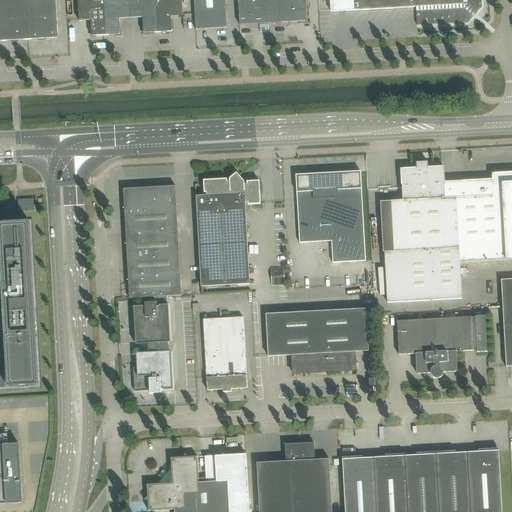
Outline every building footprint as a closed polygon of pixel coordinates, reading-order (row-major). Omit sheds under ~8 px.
[(0,0),(0,41),(28,40),(25,0),(0,0)] [(25,0),(28,40),(58,38),(58,28),(56,0),(25,0)] [(106,35),(104,0),(78,0),(79,21),(91,21),(92,33),(94,36),(106,35)] [(104,0),(106,35),(118,35),(120,32),(119,19),(131,18),(130,0),(104,0)] [(158,33),(155,0),(130,0),(131,18),(143,18),(143,31),(146,33),(158,33)] [(155,0),(158,33),(170,32),(172,29),(171,16),(183,16),(182,0),(155,0)] [(194,0),(196,30),(227,28),(225,0),(194,0)] [(269,23),(307,21),(305,0),(238,0),(240,25),(260,24),(260,22),(269,22),(269,23)] [(330,0),(331,12),(354,11),(416,7),(417,25),(465,23),(464,20),(468,19),(472,15),(473,17),(477,13),(475,12),(479,8),(479,4),(482,4),(481,0),(330,0)] [(403,200),(380,201),(383,252),(385,252),(388,303),(462,299),(461,275),(460,269),(460,262),(511,259),(511,182),(492,183),(492,179),(491,179),(491,180),(444,182),(443,167),(428,168),(428,162),(416,162),(417,168),(401,169),(402,189),(403,200)] [(361,171),(296,175),(296,177),(297,187),(300,243),(332,241),(333,263),(366,261),(361,184),(361,174),(361,171)] [(244,182),(237,173),(229,179),(230,181),(227,181),(227,179),(203,180),(204,193),(207,193),(207,195),(196,196),(201,287),(250,284),(245,203),(248,202),(248,205),(261,204),(259,181),(247,182),(247,184),(244,184),(244,182)] [(128,196),(124,197),(126,226),(178,223),(176,196),(176,186),(131,189),(131,192),(128,196)] [(0,390),(42,389),(33,220),(0,221),(0,390)] [(178,223),(126,226),(128,262),(180,259),(178,223)] [(180,259),(128,262),(130,298),(140,298),(148,297),(157,297),(182,296),(180,259)] [(511,279),(501,280),(506,367),(511,366),(511,279)] [(145,306),(134,306),(135,330),(136,344),(139,344),(144,344),(144,348),(162,347),(169,347),(169,343),(170,342),(168,305),(167,305),(167,296),(157,297),(148,297),(148,303),(145,303),(145,306)] [(356,370),(355,352),(369,351),(366,309),(266,314),(268,357),(292,355),(293,374),(356,370)] [(409,320),(397,321),(399,355),(416,354),(417,374),(431,373),(431,374),(431,375),(432,376),(432,377),(433,377),(434,378),(435,378),(435,379),(436,379),(437,379),(438,379),(439,378),(440,378),(441,377),(442,377),(442,376),(443,375),(443,374),(443,373),(443,372),(457,372),(456,352),(473,351),(471,317),(415,320),(415,314),(408,315),(409,320)] [(475,317),(471,317),(473,351),(476,350),(477,352),(487,352),(487,342),(485,316),(475,316),(475,317)] [(228,391),(232,389),(247,388),(243,317),(203,319),(207,391),(223,390),(223,392),(228,392),(228,391)] [(141,367),(134,368),(135,391),(148,391),(148,390),(150,389),(150,394),(162,393),(161,389),(164,389),(164,390),(173,389),(172,379),(171,351),(163,352),(162,347),(144,348),(145,353),(140,353),(141,367)] [(48,405),(48,397),(28,398),(29,405),(48,405)] [(315,460),(314,443),(285,444),(286,461),(257,463),(259,511),(332,511),(329,459),(315,460)] [(0,504),(22,503),(19,444),(0,445),(0,504)] [(496,449),(496,448),(496,449),(483,449),(482,449),(479,450),(479,452),(467,452),(470,511),(502,511),(499,462),(498,448),(496,449)] [(452,451),(452,450),(451,450),(451,451),(438,452),(438,451),(438,452),(436,452),(439,511),(470,511),(467,452),(456,453),(456,451),(452,451)] [(434,452),(434,451),(433,452),(421,453),(421,452),(420,452),(420,453),(416,453),(416,455),(405,456),(407,511),(439,511),(436,452),(434,452)] [(148,496),(144,500),(148,500),(149,511),(175,510),(174,511),(249,511),(246,454),(215,456),(217,482),(207,482),(199,483),(198,457),(186,457),(186,453),(182,457),(171,458),(172,469),(158,484),(147,485),(148,496)] [(403,454),(403,453),(402,453),(402,454),(390,455),(389,454),(389,455),(385,455),(385,457),(374,458),(376,511),(407,511),(405,456),(405,454),(403,454)] [(358,456),(345,457),(345,456),(344,456),(344,457),(342,457),(343,471),(345,511),(376,511),(374,458),(362,458),(362,456),(358,456)]
